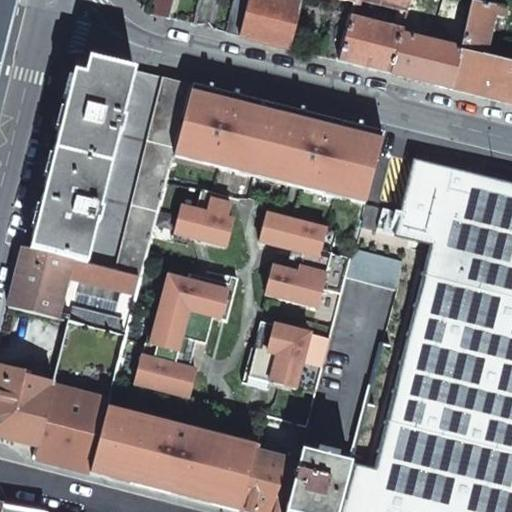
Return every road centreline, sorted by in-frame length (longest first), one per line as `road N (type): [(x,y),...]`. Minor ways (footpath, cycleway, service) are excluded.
road 1 (residential): [(221,71),(511,138)]
road 2 (residential): [(41,29),(221,71)]
road 3 (residential): [(0,199),(41,29)]
road 4 (secondary): [(147,511),(0,473)]
road 5 (residential): [(221,71),(127,27),(99,0)]
